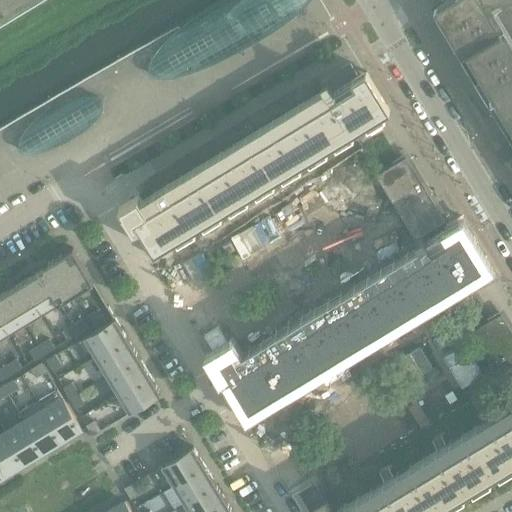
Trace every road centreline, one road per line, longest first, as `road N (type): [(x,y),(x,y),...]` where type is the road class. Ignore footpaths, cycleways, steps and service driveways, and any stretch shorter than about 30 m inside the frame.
road 1 (residential): [(290,511),(95,194),(69,187)]
road 2 (unclassified): [(511,237),(371,5)]
